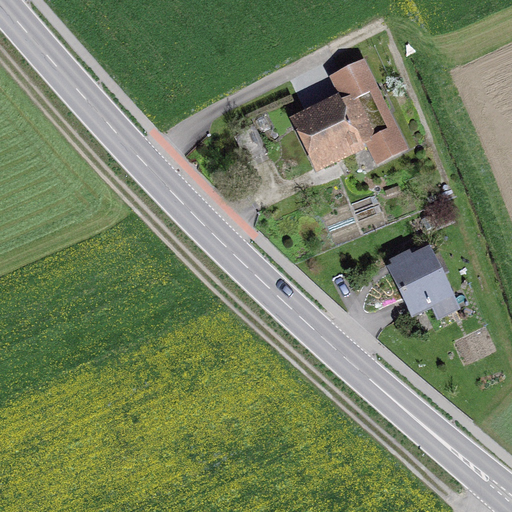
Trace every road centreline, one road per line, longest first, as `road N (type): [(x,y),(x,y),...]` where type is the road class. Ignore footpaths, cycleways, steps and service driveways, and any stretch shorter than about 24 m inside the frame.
road 1 (secondary): [(0,2),(146,165),(249,265),(511,495)]
road 2 (track): [(0,59),(233,308),(458,511)]
